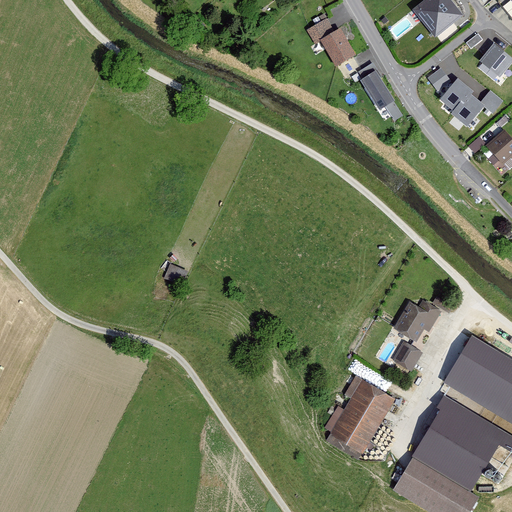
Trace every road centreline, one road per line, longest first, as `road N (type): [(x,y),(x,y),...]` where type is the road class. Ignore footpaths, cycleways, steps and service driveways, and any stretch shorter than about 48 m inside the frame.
road 1 (track): [(0,253),(57,313),(175,355),(287,511)]
road 2 (residential): [(403,86),(511,212)]
road 3 (residential): [(403,86),(487,21),(511,38)]
